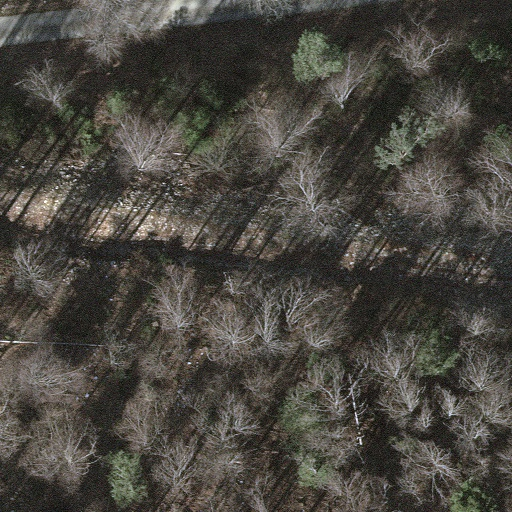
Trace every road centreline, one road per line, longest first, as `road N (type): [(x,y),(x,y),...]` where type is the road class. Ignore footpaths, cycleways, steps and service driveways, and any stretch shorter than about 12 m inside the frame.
road 1 (track): [(0,199),(511,275)]
road 2 (track): [(0,35),(258,0)]
